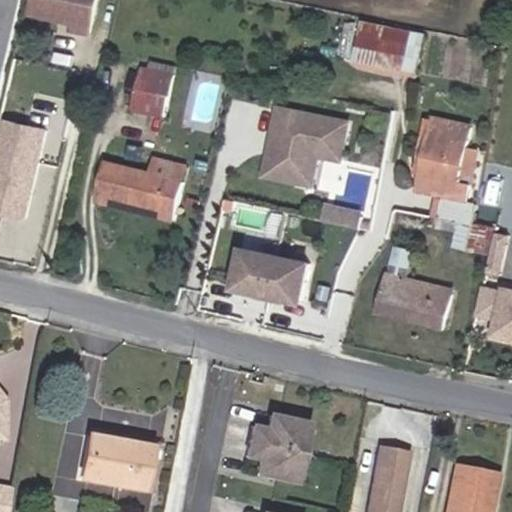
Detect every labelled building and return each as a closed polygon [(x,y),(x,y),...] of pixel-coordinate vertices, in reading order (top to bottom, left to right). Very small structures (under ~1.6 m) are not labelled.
[(0,0),(0,90),(21,0),(0,0)] [(96,0),(34,0),(32,12),(74,21),(73,27),(89,31),(96,0)] [(403,65),(411,27),(364,17),(356,57),(403,65)] [(163,113),(167,96),(172,74),(143,67),(134,107),(163,113)] [(197,103),(167,96),(163,113),(162,120),(180,123),(182,117),(193,120),(197,103)] [(311,179),(317,152),(341,157),(348,120),(278,104),(271,133),(283,136),(276,171),(311,179)] [(0,210),(38,218),(58,124),(9,114),(0,160),(0,210)] [(422,172),(432,117),(425,115),(415,171),(422,172)] [(432,117),(422,172),(447,177),(439,218),(472,224),(476,199),(468,197),(472,182),(460,180),(464,160),(471,125),(432,117)] [(106,161),(98,192),(161,207),(158,217),(171,221),(184,164),(154,158),(151,171),(106,161)] [(460,180),(472,182),(476,163),(464,160),(460,180)] [(161,207),(98,192),(96,202),(158,217),(161,207)] [(233,211),(235,202),(225,200),(223,209),(233,211)] [(359,211),(322,204),(319,218),(356,225),(358,216),(359,211)] [(358,216),(356,225),(367,228),(369,219),(358,216)] [(495,228),(472,224),(458,222),(454,243),(489,251),(495,228)] [(413,250),(395,244),(380,304),(443,321),(452,289),(407,276),(413,250)] [(303,301),(311,262),(246,249),(238,288),(303,301)] [(511,291),(499,289),(490,330),(511,335),(511,291)] [(443,321),(380,304),(378,309),(442,327),(443,321)] [(511,335),(490,330),(488,338),(511,342),(511,335)] [(289,487),(296,456),(303,427),(264,418),(261,432),(247,429),(243,444),(240,460),(254,463),(250,477),(289,487)] [(139,488),(148,445),(86,431),(76,474),(139,488)] [(385,511),(399,453),(371,446),(355,511),(385,511)] [(488,511),(496,475),(453,466),(443,511),(488,511)] [(0,511),(6,511),(10,496),(0,493),(0,511)]
